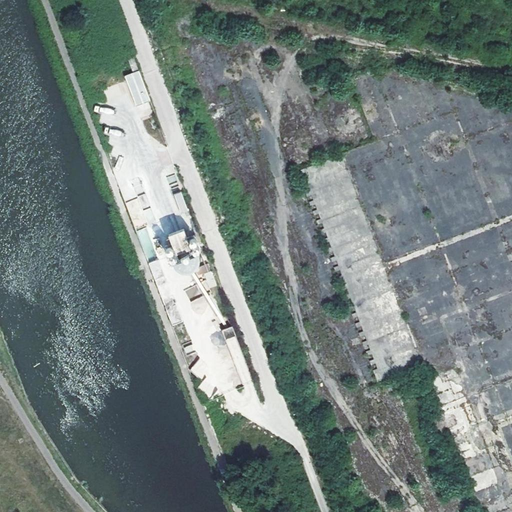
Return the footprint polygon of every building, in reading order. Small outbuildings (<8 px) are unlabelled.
[(138,102),(150,97),(134,56),(130,57),(134,68),(127,71),(138,102)] [(148,259),(155,256),(151,247),(144,228),(137,231),(148,259)] [(189,236),(198,262),(201,257),(196,246),(200,245),(196,233),(189,236)] [(334,248),(345,283),(372,275),(362,239),(334,248)] [(207,265),(199,267),(200,274),(209,272),(207,265)]
